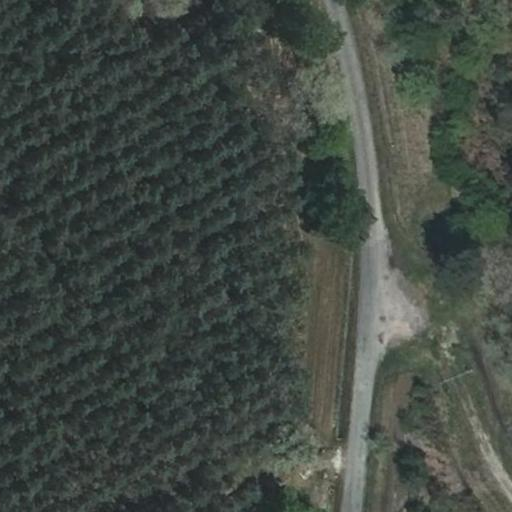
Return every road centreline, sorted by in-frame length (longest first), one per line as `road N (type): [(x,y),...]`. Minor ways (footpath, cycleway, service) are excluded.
road 1 (residential): [(356,511),(382,217),(338,0)]
road 2 (track): [(382,217),(487,499),(502,511)]
